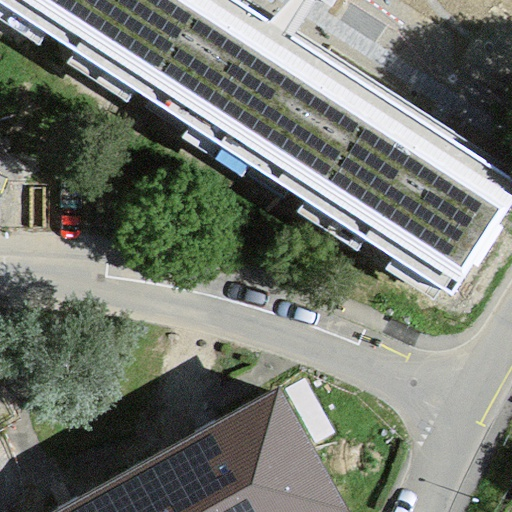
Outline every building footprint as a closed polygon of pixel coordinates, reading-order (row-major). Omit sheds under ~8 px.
[(3,0),(144,91),(203,0),(3,0)] [(297,189),(366,83),(291,34),(289,31),(282,42),(268,33),(264,31),(271,20),(268,19),(237,0),(203,0),(144,91),(297,189)] [(297,189),(450,288),(471,256),(478,260),(500,226),(493,221),(511,191),(511,177),(443,132),(441,130),(434,141),(421,132),(417,130),(424,119),(422,117),(421,119),(366,83),(297,189)] [(219,425),(216,425),(223,438),(211,444),(204,448),(198,436),(196,438),(139,470),(162,511),(323,511),(337,504),(276,394),(219,425)] [(162,511),(139,470),(82,502),(81,500),(79,502),(84,511),(60,511),(59,511),(162,511)]
